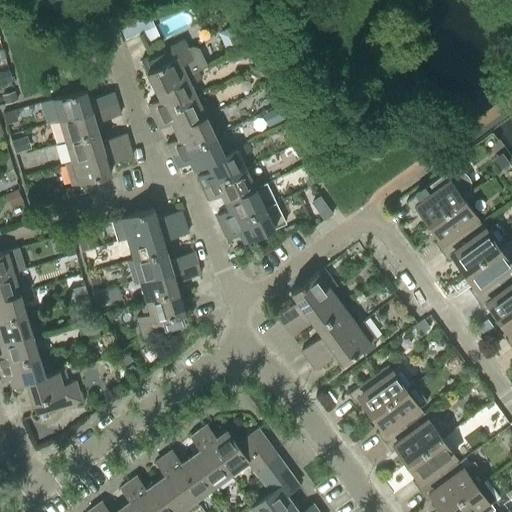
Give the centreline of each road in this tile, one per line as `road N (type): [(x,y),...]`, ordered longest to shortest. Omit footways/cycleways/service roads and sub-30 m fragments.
road 1 (residential): [(239,303),(196,202),(157,174),(121,71)]
road 2 (residential): [(511,405),(370,217)]
road 3 (residential): [(46,488),(188,383),(235,361)]
road 4 (residential): [(235,361),(287,386),(377,511)]
road 5 (residential): [(239,303),(370,217)]
